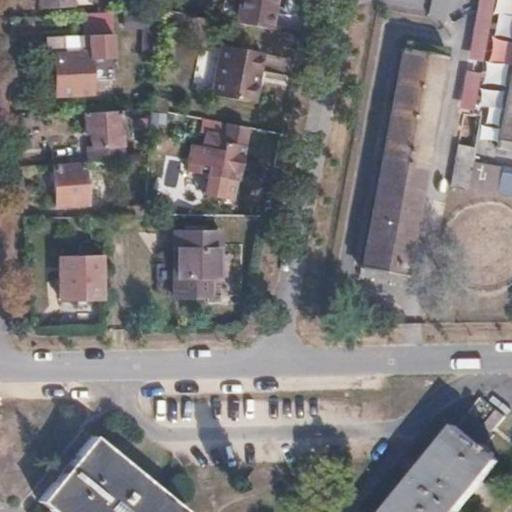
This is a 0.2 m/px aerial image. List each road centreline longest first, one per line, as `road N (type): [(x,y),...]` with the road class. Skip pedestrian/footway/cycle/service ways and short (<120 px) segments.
road 1 (residential): [(273,362),(341,0)]
road 2 (residential): [(0,373),(273,362)]
road 3 (residential): [(273,362),(511,357)]
